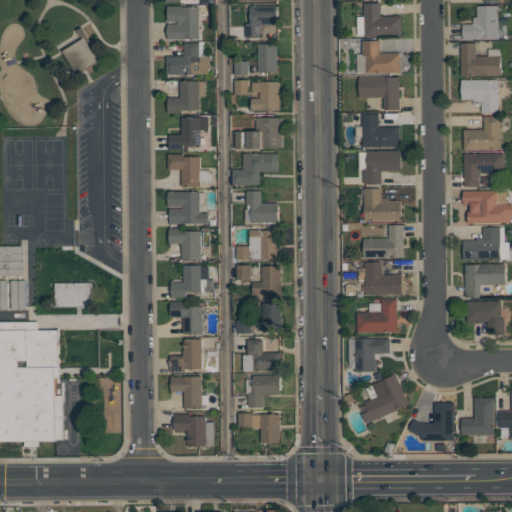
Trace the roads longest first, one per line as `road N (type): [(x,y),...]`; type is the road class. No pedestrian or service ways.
road 1 (tertiary): [(314,0),(324,511)]
road 2 (residential): [(139,0),(142,485)]
road 3 (residential): [(434,0),(440,340)]
road 4 (tertiary): [(0,486),(212,484)]
road 5 (tertiary): [(324,484),(476,483)]
